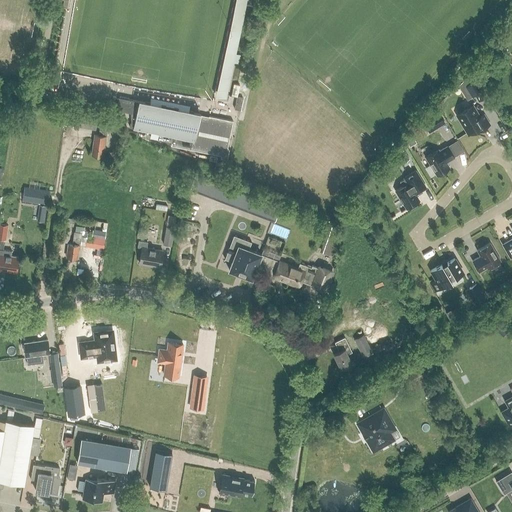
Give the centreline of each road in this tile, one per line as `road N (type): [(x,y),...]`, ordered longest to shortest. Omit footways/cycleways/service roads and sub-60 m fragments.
road 1 (unclassified): [(285,511),(298,384),(269,335),(143,295),(0,309)]
road 2 (residential): [(511,178),(489,154),(416,235),(425,251)]
